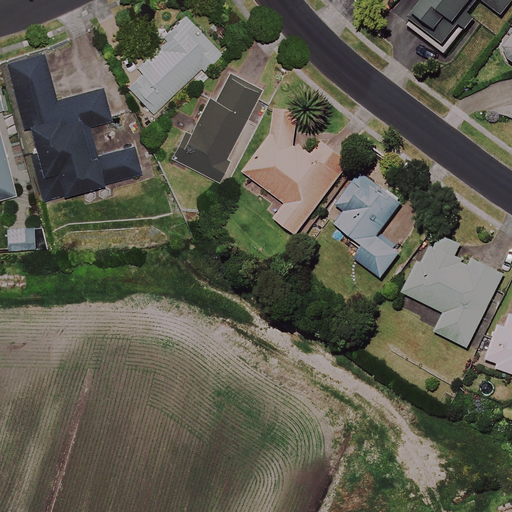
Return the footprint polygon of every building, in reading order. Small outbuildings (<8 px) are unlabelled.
[(511,1),(511,0),(427,0),(408,26),(443,53),(484,1),(502,15),(511,1)] [(223,54),(187,16),(165,37),(168,40),(139,68),(145,73),(130,88),(156,114),(203,68),(205,71),(223,54)] [(511,40),(503,52),(511,59),(511,40)] [(60,100),(48,54),(11,63),(28,128),(34,126),(40,151),(34,153),(46,200),(145,174),(137,146),(100,156),(93,127),(115,121),(106,88),(60,100)] [(260,90),(229,75),(217,99),(213,97),(191,141),(184,138),(174,158),(218,181),(228,161),(225,160),(260,90)] [(0,111),(4,111),(0,94),(0,199),(18,195),(0,115),(0,111)] [(298,114),(275,109),(274,132),(244,173),(287,204),(275,220),(297,235),(350,163),(323,143),(313,157),(295,143),(298,114)] [(407,201),(366,170),(338,206),(348,213),(338,226),(365,246),(356,258),(382,278),(401,254),(379,237),(407,201)] [(46,248),(45,228),(9,228),(10,249),(46,248)] [(473,260),(430,239),(404,293),(445,313),(436,332),(469,348),(504,275),(473,260)] [(499,325),(487,359),(500,363),(498,369),(511,374),(511,314),(510,314),(505,327),(499,325)]
